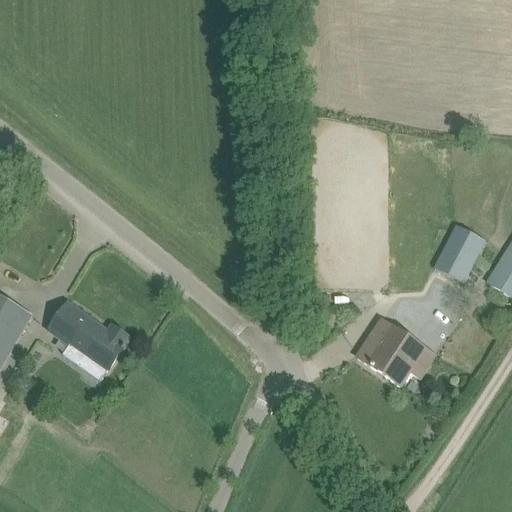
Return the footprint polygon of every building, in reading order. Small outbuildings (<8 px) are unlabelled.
[(487,241),(455,226),(432,271),(464,286),(487,241)] [(511,241),(486,283),(511,299),(511,241)] [(0,373),(34,315),(0,296),(0,373)] [(100,384),(111,369),(123,352),(124,353),(127,350),(125,349),(126,348),(125,347),(130,340),(113,328),(108,335),(68,306),(46,336),(67,351),(63,357),(100,384)] [(401,389),(412,372),(426,352),(382,323),(357,360),(401,389)]
